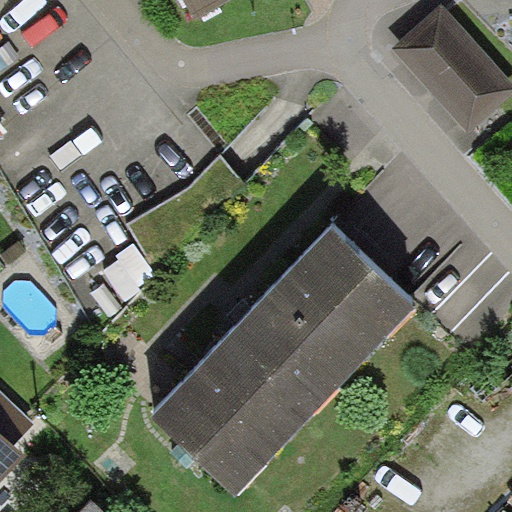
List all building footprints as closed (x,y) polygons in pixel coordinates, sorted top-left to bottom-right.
[(180,0),(194,23),(236,0),(180,0)] [(467,136),(511,96),(511,83),(444,7),(393,51),(467,136)] [(0,141),(9,135),(0,124),(0,141)] [(246,185),(220,157),(192,189),(130,225),(160,275),(246,185)] [(152,425),(235,505),(417,316),(333,236),(152,425)] [(0,437),(0,488),(26,462),(0,437)] [(82,511),(100,511),(91,503),(82,511)]
